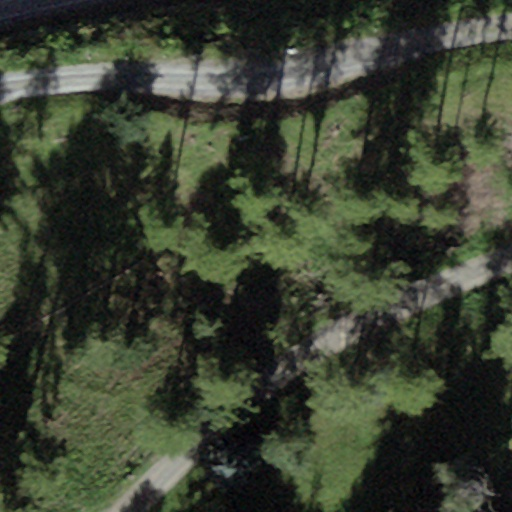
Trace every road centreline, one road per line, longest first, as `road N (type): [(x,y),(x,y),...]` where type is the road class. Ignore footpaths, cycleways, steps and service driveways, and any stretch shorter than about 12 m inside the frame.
road 1 (track): [(0,87),(275,63),(511,21)]
road 2 (track): [(511,249),(318,340),(252,384),(124,511)]
